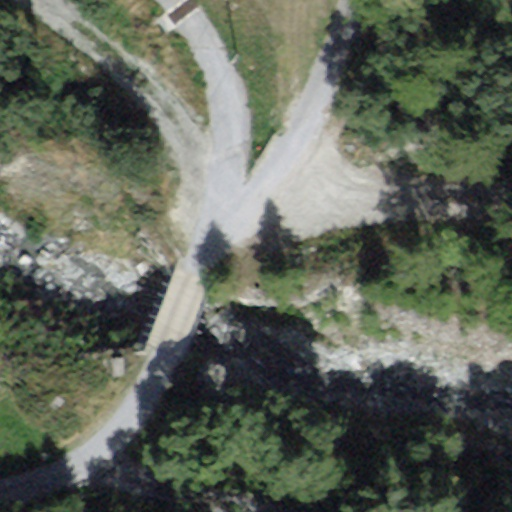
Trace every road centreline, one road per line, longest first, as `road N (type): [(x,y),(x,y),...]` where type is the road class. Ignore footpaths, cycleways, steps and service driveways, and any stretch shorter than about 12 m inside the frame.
road 1 (unclassified): [(219,205),(163,365),(131,421),(63,472),(0,494)]
road 2 (unclassified): [(351,0),(303,136),(276,174),(219,205)]
road 3 (unclassified): [(219,205),(238,119),(192,0)]
